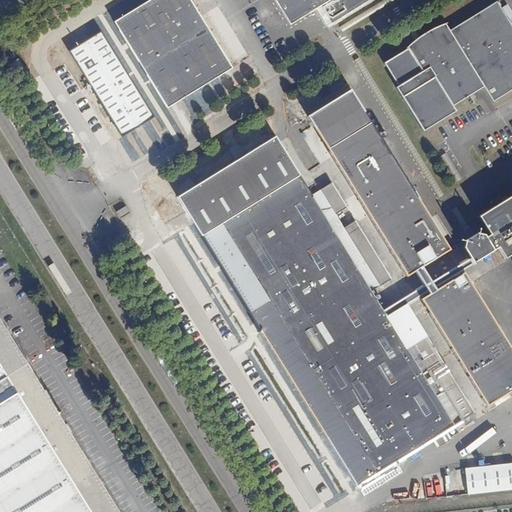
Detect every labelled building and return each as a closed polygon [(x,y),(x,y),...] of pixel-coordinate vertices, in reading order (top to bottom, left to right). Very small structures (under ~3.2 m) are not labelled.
[(223,67),(183,0),(141,0),(65,47),(117,132),(223,67)] [(319,5),(330,23),(354,9),(352,5),(357,2),(364,3),(367,0),(275,0),(289,23),(319,5)] [(380,0),(339,26),(341,30),(390,0),(380,0)] [(396,85),(393,86),(420,131),(455,110),(452,104),(482,86),(491,101),(511,88),(511,0),(495,0),(448,29),(444,22),(433,27),(420,34),(418,35),(413,38),(403,48),(382,61),(396,85)] [(319,8),(314,10),(324,26),(328,23),(319,8)] [(407,19),(403,22),(413,38),(418,35),(407,19)] [(436,196),(440,193),(358,57),(353,60),(436,196)] [(23,68),(18,60),(7,66),(13,74),(23,68)] [(349,88),(307,115),(404,274),(427,261),(432,257),(446,248),(349,88)] [(382,310),(368,289),(387,277),(352,218),(340,226),(332,212),(344,205),(329,181),(309,192),(274,135),(178,195),(255,322),(252,327),(253,331),(256,334),(260,329),(355,484),(429,437),(451,423),(404,346),(386,316),(385,315),(382,310)] [(460,246),(467,257),(470,263),(495,247),(503,258),(511,252),(511,193),(476,216),(487,233),(483,236),(481,233),(469,230),(462,234),(460,246)] [(130,213),(125,206),(116,211),(120,219),(130,213)] [(449,210),(460,227),(464,224),(454,207),(449,210)] [(432,257),(427,261),(437,276),(382,310),(385,315),(440,281),(441,284),(447,281),(445,278),(470,263),(467,257),(442,273),(432,257)] [(511,386),(511,356),(461,272),(447,281),(441,284),(419,298),(483,404),(489,400),(492,405),(507,396),(505,391),(511,386)] [(404,346),(451,423),(469,411),(404,305),(389,315),(407,344),(404,346)] [(407,344),(389,315),(386,316),(404,346),(407,344)] [(0,511),(117,511),(0,323),(0,511)] [(457,433),(451,423),(429,437),(436,446),(457,433)] [(511,490),(511,465),(464,470),(466,495),(511,490)]
